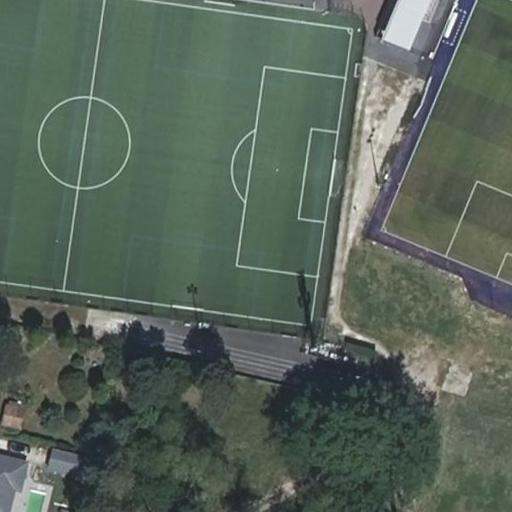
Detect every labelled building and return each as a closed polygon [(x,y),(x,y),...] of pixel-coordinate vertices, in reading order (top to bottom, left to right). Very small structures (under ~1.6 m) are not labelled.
[(430,45),(446,0),(415,0),(403,35),(430,45)] [(0,425),(21,428),(23,402),(2,400),(0,425)] [(57,450),(53,470),(87,478),(92,459),(57,450)] [(0,498),(9,501),(13,486),(19,488),(25,464),(0,457),(0,498)] [(0,498),(0,511),(6,511),(9,501),(0,498)]
